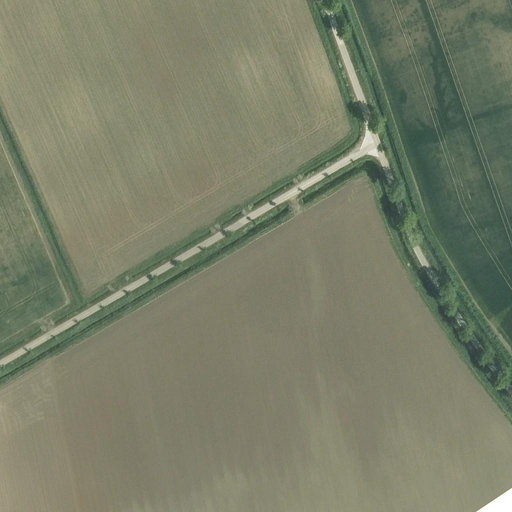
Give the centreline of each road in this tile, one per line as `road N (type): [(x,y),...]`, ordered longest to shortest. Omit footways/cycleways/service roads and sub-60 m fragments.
road 1 (unclassified): [(0,362),(374,141)]
road 2 (unclassified): [(374,141),(417,251),(511,392)]
road 3 (unclassified): [(323,0),(374,141)]
